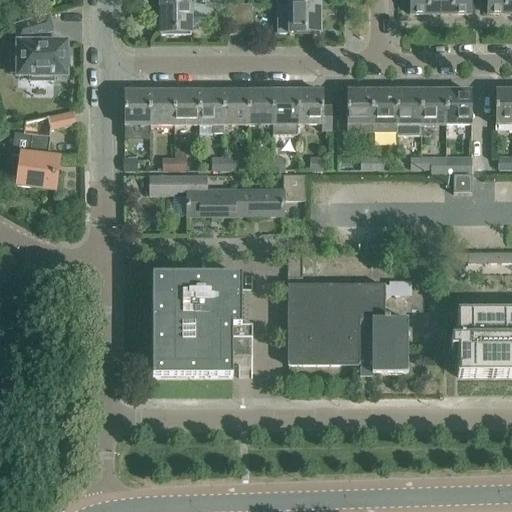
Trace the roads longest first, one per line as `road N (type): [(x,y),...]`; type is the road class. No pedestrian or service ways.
road 1 (tertiary): [(100,511),(511,495)]
road 2 (residential): [(101,419),(511,417)]
road 3 (unknown): [(102,240),(258,251),(267,281),(268,418)]
road 4 (residential): [(104,65),(379,65)]
road 5 (residential): [(102,264),(104,65)]
road 6 (residential): [(101,419),(102,264)]
road 7 (unknown): [(451,274),(458,417)]
road 8 (residential): [(379,65),(511,64)]
